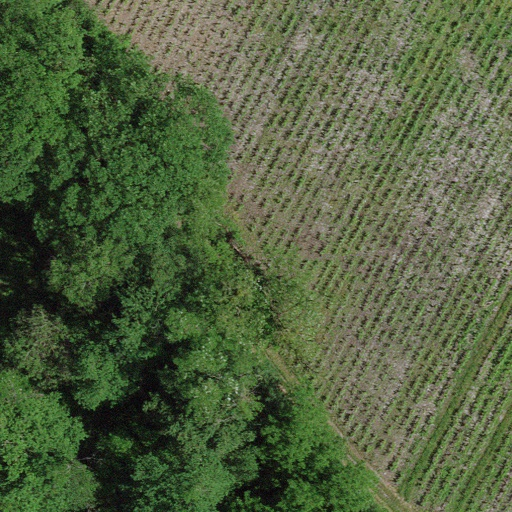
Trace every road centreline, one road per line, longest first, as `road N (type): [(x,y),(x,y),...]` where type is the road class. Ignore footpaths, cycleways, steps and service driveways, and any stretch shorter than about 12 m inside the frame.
road 1 (track): [(398,511),(278,375),(157,179),(83,80),(7,0)]
road 2 (track): [(245,321),(157,316),(0,273)]
